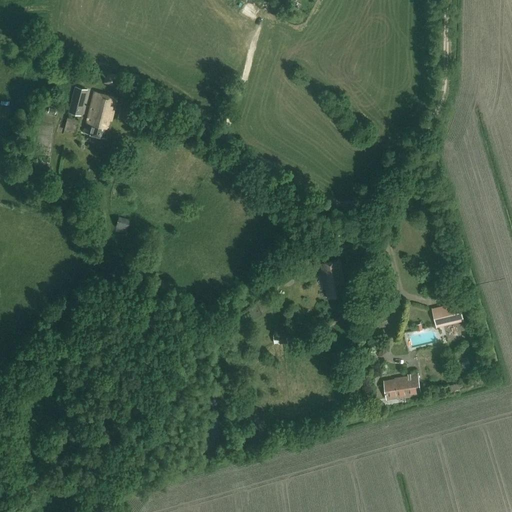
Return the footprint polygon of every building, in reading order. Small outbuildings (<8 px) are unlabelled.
[(75,86),(68,112),(80,115),(87,89),(75,86)] [(117,97),(94,92),(84,132),(105,138),(110,120),(111,120),(117,97)] [(117,217),(115,227),(127,230),(129,220),(117,217)] [(355,242),(339,246),(341,256),(357,252),(355,242)] [(340,259),(321,263),(328,297),(347,294),(340,259)] [(459,303),(435,309),(439,325),(463,319),(459,303)] [(413,336),(414,338),(408,339),(412,351),(439,343),(435,329),(413,336)] [(288,342),(287,334),(273,335),(274,344),(288,342)] [(470,356),(463,357),(465,366),(471,364),(470,356)] [(385,381),(388,398),(400,396),(400,397),(421,394),(418,375),(395,378),(395,380),(385,381)]
